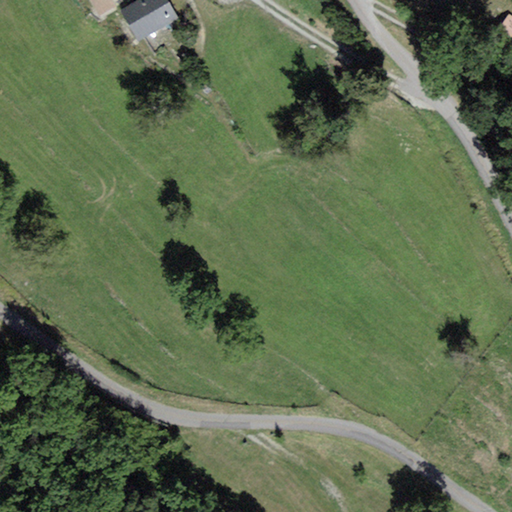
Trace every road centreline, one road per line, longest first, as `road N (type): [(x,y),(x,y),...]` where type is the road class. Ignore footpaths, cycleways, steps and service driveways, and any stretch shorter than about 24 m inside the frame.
road 1 (unclassified): [(494,511),(423,460),(355,428),(156,408),(0,315)]
road 2 (unclassified): [(353,0),(491,168),(511,218)]
road 3 (track): [(422,87),(389,82),(265,0)]
road 4 (track): [(252,421),(251,428),(319,473),(352,511)]
